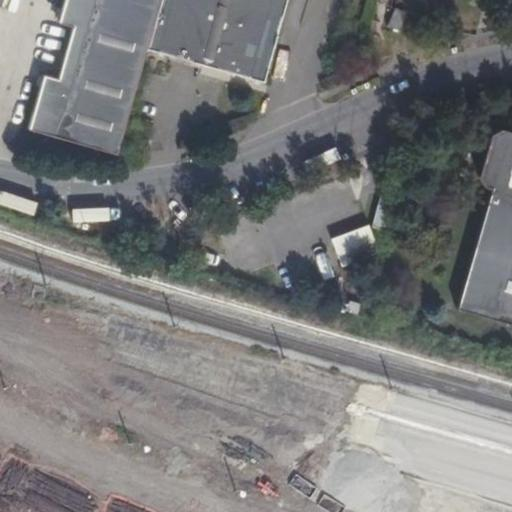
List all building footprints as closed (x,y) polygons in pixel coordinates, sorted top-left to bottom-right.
[(28,127),(116,152),(145,51),(158,0),(63,0),(58,21),(72,25),(57,77),(43,73),(28,127)] [(158,0),(145,51),(263,83),(286,0),(158,0)] [(404,14),(395,12),(390,30),(399,32),(404,14)] [(489,187),(455,307),(511,323),(511,131),(498,128),(489,133),(477,176),(483,186),(489,187)] [(368,225),(329,232),(334,262),(373,255),(368,225)] [(201,252),(198,262),(217,268),(220,258),(201,252)]
